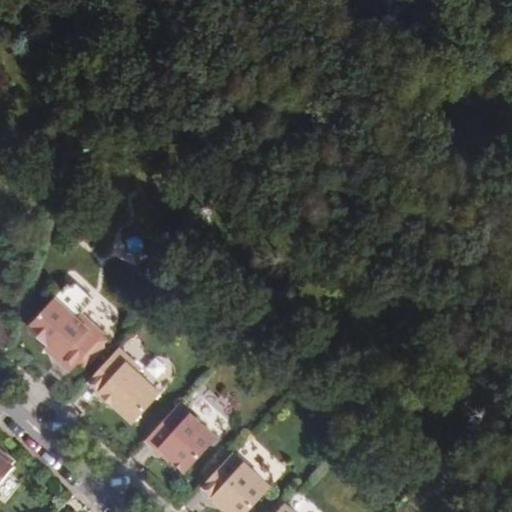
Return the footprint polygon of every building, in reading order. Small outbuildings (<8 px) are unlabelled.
[(55,298),(28,327),(48,346),(49,345),(64,359),(66,356),(77,365),(82,359),(88,365),(108,343),(102,337),(104,335),(81,314),(77,318),(55,298)] [(69,373),(77,365),(66,356),(64,359),(49,345),(48,346),(44,350),(69,373)] [(141,370),(118,349),(92,378),(102,387),(99,390),(101,392),(115,405),(134,422),(160,394),(138,374),(141,370)] [(92,378),(89,381),(99,390),(102,387),(92,378)] [(115,405),(101,392),(98,396),(111,409),(115,405)] [(179,404),(151,434),(161,443),(159,446),(172,459),(186,471),(216,438),(179,404)] [(161,443),(151,434),(146,440),(169,462),(172,459),(159,446),(161,443)] [(0,484),(13,469),(9,466),(13,462),(0,452),(0,484)] [(247,511),(270,487),(233,453),(205,483),(215,492),(212,495),(214,497),(226,508),(230,511),(247,511)] [(205,483),(202,486),(212,495),(215,492),(205,483)] [(226,508),(214,497),(211,501),(223,511),(226,508)]
